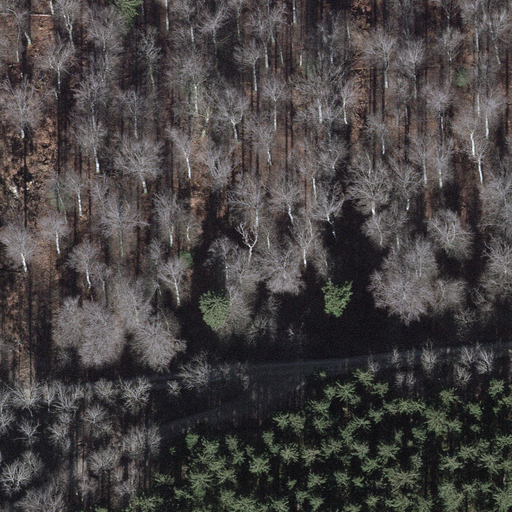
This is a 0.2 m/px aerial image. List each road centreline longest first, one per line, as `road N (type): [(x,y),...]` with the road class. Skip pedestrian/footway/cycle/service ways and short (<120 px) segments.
road 1 (track): [(0,387),(511,352)]
road 2 (track): [(264,368),(22,511)]
